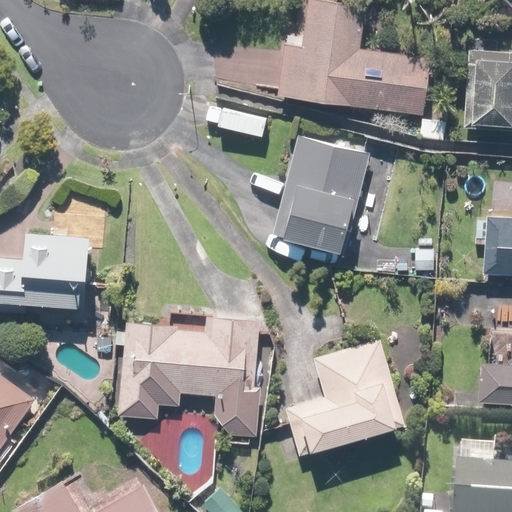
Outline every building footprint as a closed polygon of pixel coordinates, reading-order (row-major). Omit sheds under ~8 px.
[(287,33),(280,96),(426,112),(432,56),(362,49),(367,3),(339,0),(311,0),(308,36),(287,33)] [(511,0),(477,0),(477,16),(511,16),(511,0)] [(511,48),(470,46),(465,126),(511,128),(511,48)] [(347,249),(370,153),(300,136),(277,232),(347,249)] [(511,178),(495,177),(492,212),(477,211),(475,242),(491,243),(489,270),(511,271),(511,178)] [(0,306),(25,309),(26,300),(88,305),(94,234),(32,229),(30,256),(0,253),(0,306)] [(208,326),(127,319),(119,410),(161,414),(162,401),(179,403),(180,389),(216,392),(212,431),(258,435),(262,382),(258,381),(264,315),(210,310),(208,326)] [(0,322),(0,344),(1,345),(11,331),(0,322)] [(408,420),(383,335),(314,355),(326,395),(288,406),(302,452),(408,420)] [(511,360),(484,359),(482,400),(511,401),(511,360)] [(0,450),(38,396),(0,369),(0,450)] [(462,446),(459,496),(434,495),(433,511),(511,511),(511,446),(462,444),(462,446)] [(162,511),(145,481),(89,511),(87,511),(70,481),(17,511),(162,511)]
